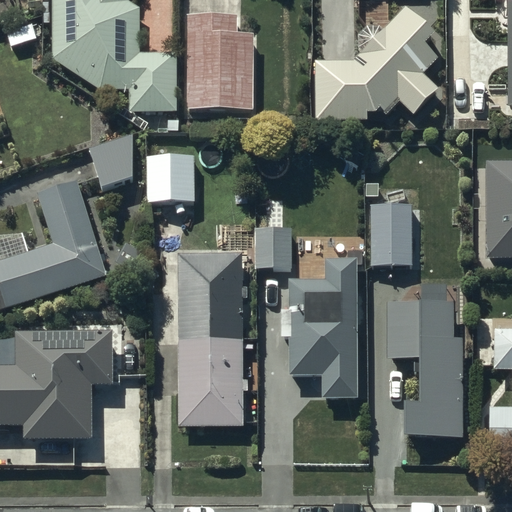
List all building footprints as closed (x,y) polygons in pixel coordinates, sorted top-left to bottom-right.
[(54,0),(52,4),(53,67),(100,97),(129,97),(129,120),(167,122),(167,126),(178,126),(178,61),(141,61),(140,16),(129,9),(133,2),(129,0),(54,0)] [(352,69),(315,68),(315,129),(367,129),(368,122),(376,122),(381,118),(386,123),(399,111),(414,123),(439,98),(425,82),(439,67),(427,55),(435,46),(405,14),(385,36),(383,35),(382,34),(381,33),(379,33),(378,32),(377,32),(375,32),(374,32),(372,32),(371,32),(369,33),(368,33),(367,33),(365,34),(364,35),(363,36),(362,37),(361,38),(360,39),(359,40),(358,41),(358,43),(357,44),(357,46),(357,47),(357,48),(357,50),(357,51),(357,53),(357,54),(358,56),(358,57),(359,58),(360,59),(361,61),(352,69)] [(237,25),(186,25),(186,120),(253,121),(253,43),(237,43),(237,25)] [(31,141),(0,153),(4,166),(0,167),(0,175),(3,183),(42,168),(31,141)] [(131,143),(88,157),(103,198),(133,187),(131,143)] [(194,163),(147,163),(147,210),(195,210),(194,163)] [(511,164),(487,165),(489,263),(511,262),(511,164)] [(0,319),(106,286),(78,193),(38,205),(52,253),(0,269),(0,319)] [(413,210),(370,211),(370,273),(413,273),(413,210)] [(291,236),(255,236),(257,277),(292,277),(291,236)] [(147,263),(125,250),(116,270),(136,282),(147,263)] [(242,262),(178,262),(177,432),(242,432),(242,262)] [(299,289),(289,289),(289,320),(281,320),(281,348),(289,348),(289,386),(322,385),(322,408),(358,409),(357,269),(325,269),(324,288),(308,288),(308,283),(299,282),(299,289)] [(275,281),(259,280),(261,324),(275,324),(275,281)] [(454,312),(387,313),(388,368),(420,368),(421,415),(406,415),(406,447),(465,446),(463,347),(454,347),(454,312)] [(511,338),(493,338),(495,379),(511,378),(511,415),(491,415),(490,460),(511,460),(511,338)] [(15,375),(0,374),(0,435),(23,436),(23,449),(92,449),(91,394),(112,394),(112,342),(15,341),(15,375)]
